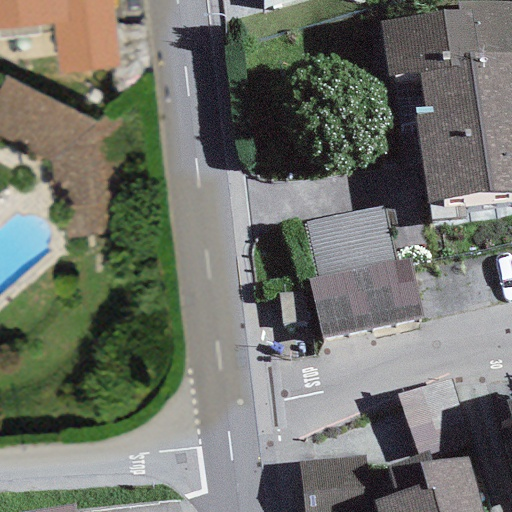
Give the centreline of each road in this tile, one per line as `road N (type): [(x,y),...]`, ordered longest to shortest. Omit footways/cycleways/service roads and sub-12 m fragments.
road 1 (tertiary): [(174,0),(222,409)]
road 2 (residential): [(222,409),(468,369)]
road 3 (residential): [(226,448),(0,462)]
road 4 (residential): [(468,369),(507,511)]
